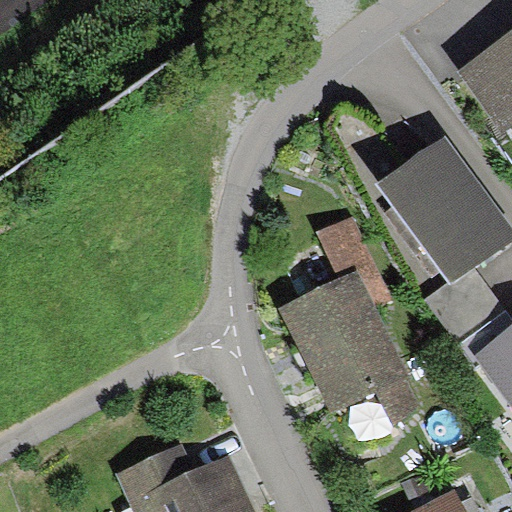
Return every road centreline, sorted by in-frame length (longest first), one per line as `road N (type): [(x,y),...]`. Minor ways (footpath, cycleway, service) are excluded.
road 1 (residential): [(237,340),(231,251),(264,141),(304,88),(376,27)]
road 2 (residential): [(237,340),(155,364),(0,451)]
road 3 (residential): [(376,27),(511,208)]
road 4 (residential): [(307,511),(237,340)]
